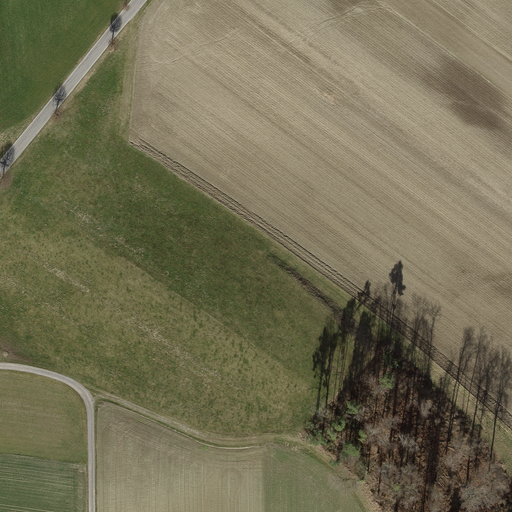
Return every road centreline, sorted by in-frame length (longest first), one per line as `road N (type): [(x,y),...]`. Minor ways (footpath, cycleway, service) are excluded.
road 1 (track): [(88,395),(215,441),(292,437),(312,448)]
road 2 (tertiary): [(0,172),(141,0)]
road 3 (track): [(93,511),(88,395),(77,384),(0,366)]
